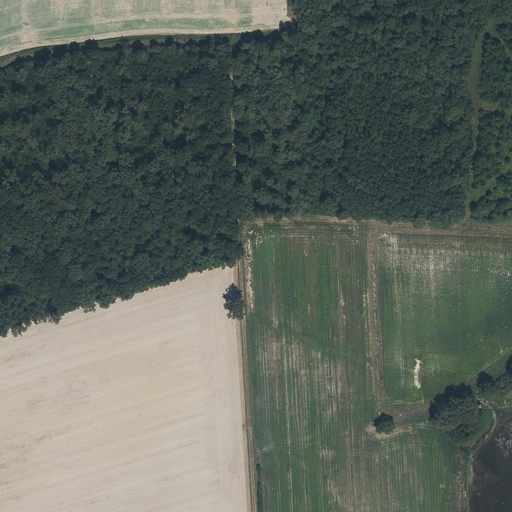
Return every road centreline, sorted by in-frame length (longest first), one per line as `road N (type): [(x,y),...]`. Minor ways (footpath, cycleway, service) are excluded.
road 1 (track): [(0,68),(124,48),(247,42),(235,244)]
road 2 (track): [(254,511),(235,244)]
